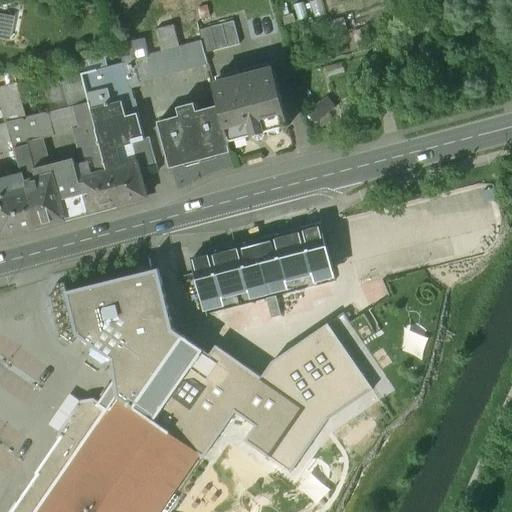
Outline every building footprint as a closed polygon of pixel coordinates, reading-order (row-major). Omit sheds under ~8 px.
[(161,34),(165,51),(181,47),(177,29),(161,34)] [(147,56),(132,60),(133,61),(139,83),(207,65),(201,42),(181,47),(165,51),(147,56)] [(129,48),(132,60),(147,56),(144,44),(129,48)] [(133,61),(110,67),(113,76),(125,73),(128,86),(139,83),(133,61)] [(110,67),(96,70),(98,80),(113,76),(110,67)] [(96,70),(81,75),(83,84),(98,80),(96,70)] [(272,70),(213,86),(218,106),(228,143),(287,127),(272,70)] [(354,70),(330,74),(334,98),(358,94),(354,70)] [(98,80),(83,84),(88,102),(106,171),(120,167),(115,147),(131,143),(143,140),(142,139),(128,86),(125,73),(113,76),(98,80)] [(81,75),(61,80),(64,94),(65,93),(69,107),(72,106),(88,102),(83,84),(81,75)] [(15,83),(0,87),(0,104),(5,122),(24,118),(15,83)] [(106,171),(88,102),(72,106),(78,128),(88,163),(91,175),(106,171)] [(193,104),(176,109),(178,117),(157,122),(169,167),(230,151),(228,143),(218,106),(195,112),(193,104)] [(69,107),(47,112),(53,135),(78,128),(72,106),(69,107)] [(24,118),(5,122),(11,149),(27,144),(27,142),(53,135),(47,112),(24,118)] [(53,135),(27,142),(27,144),(34,171),(61,164),(53,135)] [(143,140),(131,143),(137,163),(139,170),(155,166),(148,138),(142,139),(143,140)] [(131,143),(115,147),(120,167),(137,163),(131,143)] [(61,164),(34,171),(27,144),(11,149),(18,173),(32,227),(64,219),(59,201),(72,197),(63,163),(61,164)] [(74,167),(72,161),(63,163),(72,197),(59,201),(64,219),(86,213),(77,179),(74,167)] [(88,163),(74,167),(77,179),(91,175),(88,163)] [(120,167),(106,171),(116,205),(146,197),(139,170),(137,163),(120,167)] [(91,175),(77,179),(86,213),(116,205),(106,171),(91,175)] [(0,235),(32,227),(18,173),(0,177),(0,235)] [(301,232),(212,254),(211,253),(192,258),(202,297),(330,265),(320,225),(300,230),(301,232)] [(145,395),(185,337),(173,330),(159,269),(66,292),(77,334),(92,346),(91,356),(103,363),(112,359),(114,374),(118,397),(134,408),(145,395)] [(328,327),(274,365),(262,378),(216,346),(210,355),(185,337),(145,395),(134,408),(200,454),(205,458),(236,413),(256,427),(246,440),(269,456),(291,472),(321,429),(373,392),(355,365),(328,327)] [(134,408),(118,397),(108,408),(36,511),(160,511),(200,454),(134,408)] [(12,511),(36,511),(108,408),(94,398),(83,401),(59,434),(63,437),(37,472),(40,474),(12,511)]
